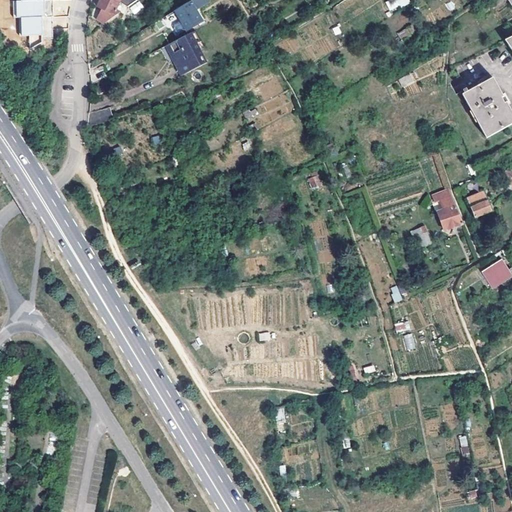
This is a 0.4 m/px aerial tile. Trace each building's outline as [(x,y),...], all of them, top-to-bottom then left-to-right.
[(31,47),(47,41),(56,0),(17,0),(14,1),(11,16),(22,19),(19,34),(27,36),(31,47)] [(96,21),(103,25),(119,14),(113,11),(116,4),(126,9),(136,2),(134,1),(132,0),(98,0),(95,8),(101,11),(96,21)] [(187,31),(202,21),(195,9),(201,5),(207,1),(206,0),(192,0),(175,11),(187,31)] [(391,12),(410,2),(408,0),(390,0),(386,3),(391,12)] [(195,9),(202,21),(206,19),(200,9),(201,5),(195,9)] [(175,11),(166,17),(178,36),(187,31),(175,11)] [(179,57),(177,58),(185,74),(210,61),(202,45),(199,40),(203,38),(198,28),(172,43),(179,57)] [(172,43),(169,44),(177,58),(179,57),(172,43)] [(401,86),(413,82),(411,75),(399,78),(401,86)] [(465,93),(462,94),(486,139),(511,125),(511,111),(494,77),(468,91),(466,88),(464,89),(465,93)] [(117,105),(107,108),(111,118),(120,115),(117,105)] [(95,124),(111,118),(107,108),(92,113),(95,124)] [(318,174),(307,179),(312,190),(322,185),(318,174)] [(484,192),(468,198),(476,217),(488,213),(490,217),(495,215),(484,192)] [(434,202),(436,207),(452,200),(450,195),(434,202)] [(439,218),(444,232),(453,228),(456,227),(463,224),(457,211),(439,218)] [(428,237),(420,239),(423,251),(432,249),(428,237)] [(492,289),(511,276),(511,275),(509,271),(503,260),(482,272),(492,289)] [(395,303),(403,300),(397,285),(389,288),(395,303)] [(408,321),(395,324),(396,332),(410,329),(408,321)] [(258,332),(259,341),(270,340),(269,332),(258,332)] [(413,333),(403,335),(406,350),(416,348),(413,333)] [(363,367),(365,374),(375,371),(374,364),(363,367)]
